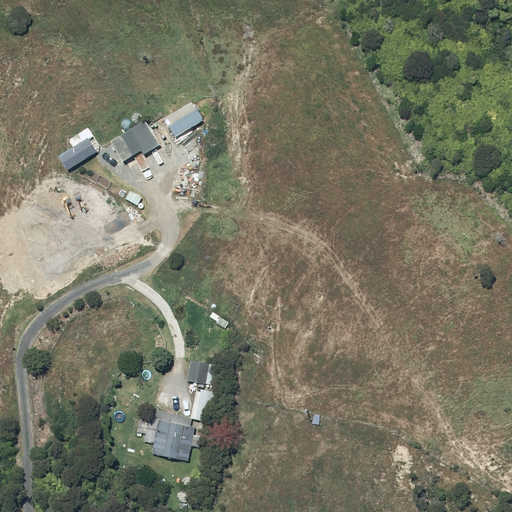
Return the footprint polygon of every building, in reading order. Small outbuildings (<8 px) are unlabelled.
[(173,124),(180,136),(205,121),(198,110),(173,124)] [(149,121),(115,141),(126,162),(141,153),(144,157),(163,146),(149,121)] [(60,156),(69,170),(104,149),(92,129),(71,142),(74,148),(60,156)] [(219,366),(194,361),(190,380),(215,385),(219,366)] [(210,421),(217,393),(198,389),(191,417),(210,421)] [(193,419),(161,411),(152,451),(190,460),(193,445),(203,447),(205,436),(195,434),(197,426),(192,425),(193,419)]
